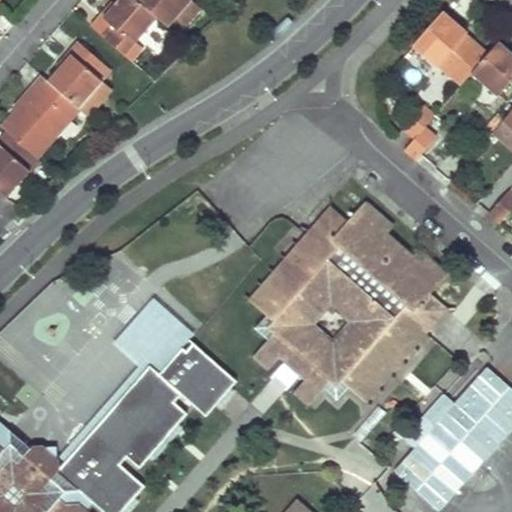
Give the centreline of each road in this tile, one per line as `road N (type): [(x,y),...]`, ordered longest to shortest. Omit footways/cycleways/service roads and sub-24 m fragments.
road 1 (tertiary): [(0,274),(79,197),(250,86),(349,0)]
road 2 (residential): [(374,147),(511,268)]
